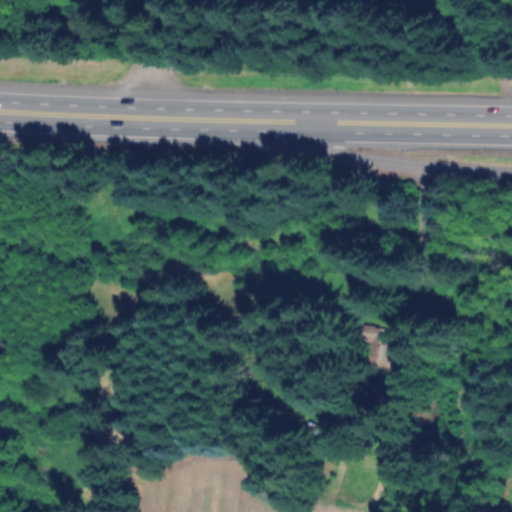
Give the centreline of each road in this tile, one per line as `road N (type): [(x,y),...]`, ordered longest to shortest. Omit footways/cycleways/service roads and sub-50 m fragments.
road 1 (trunk): [(511,126),(0,109)]
road 2 (residential): [(315,125),(330,156),(511,178)]
